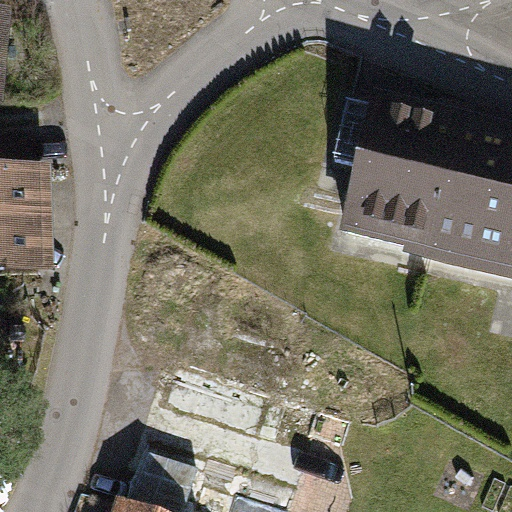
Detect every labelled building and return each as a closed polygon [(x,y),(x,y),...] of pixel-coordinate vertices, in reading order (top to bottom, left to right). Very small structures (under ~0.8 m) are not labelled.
[(0,99),(4,100),(16,4),(0,1),(0,99)] [(358,136),(334,241),(511,281),(511,131),(415,110),(411,130),(375,121),(371,139),(358,136)] [(0,157),(41,156),(39,121),(0,123),(0,157)] [(0,270),(58,269),(55,159),(0,160),(0,270)] [(302,317),(242,297),(230,333),(291,353),(302,317)] [(138,445),(117,511),(193,511),(208,467),(138,445)]
